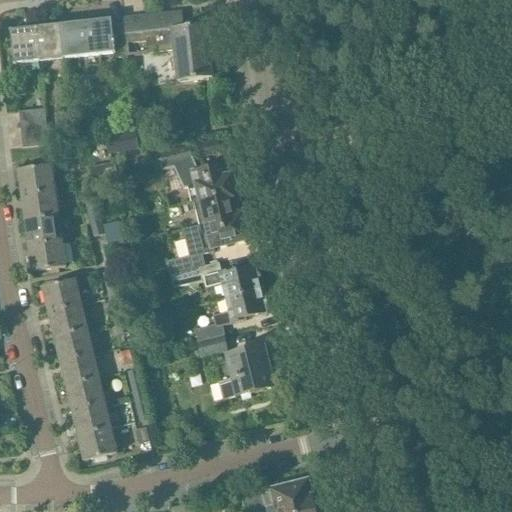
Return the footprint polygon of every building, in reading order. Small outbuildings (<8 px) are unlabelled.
[(146,17),(134,18),(122,19),(123,24),(127,58),(139,57),(151,55),(174,53),(177,84),(212,80),(206,26),(183,28),(181,13),(146,17)] [(75,25),(60,27),(64,61),(80,60),(81,68),(90,67),(100,66),(99,58),(114,56),(115,61),(127,59),(127,58),(123,24),(112,25),(112,21),(86,24),(85,20),(75,21),(75,25)] [(64,61),(60,27),(36,30),(39,64),(64,61)] [(39,64),(36,30),(10,32),(14,67),(39,64)] [(19,114),(21,126),(47,123),(45,111),(19,114)] [(48,135),(47,123),(21,126),(22,138),(48,135)] [(191,126),(192,134),(205,133),(204,124),(191,126)] [(138,151),(135,132),(105,137),(109,157),(138,151)] [(49,148),(48,135),(22,138),(23,150),(49,148)] [(202,158),(222,154),(220,146),(201,150),(202,158)] [(115,181),(109,157),(98,159),(104,184),(115,181)] [(92,187),(104,184),(98,159),(86,161),(92,186),(92,187)] [(194,204),(237,194),(236,192),(238,192),(240,188),(239,182),(235,180),(233,180),(233,178),(228,179),(225,166),(174,177),(177,192),(189,189),(192,204),(194,204)] [(17,172),(21,198),(54,194),(51,167),(17,172)] [(83,189),(86,201),(94,199),(91,187),(83,189)] [(58,219),(54,194),(21,198),(24,223),(58,219)] [(242,218),(242,217),(237,194),(194,204),(196,214),(200,213),(203,227),(242,218)] [(94,199),(86,201),(89,214),(97,212),(94,199)] [(89,214),(92,226),(100,224),(97,212),(89,214)] [(247,227),(244,227),(242,218),(203,227),(182,232),(188,257),(166,262),(170,277),(205,268),(202,256),(214,254),(213,250),(248,242),(248,240),(250,239),(251,236),(250,229),(247,227)] [(27,248),(61,244),(58,219),(24,223),(27,248)] [(109,249),(123,245),(118,223),(103,227),(109,249)] [(103,236),(100,224),(92,226),(95,238),(103,236)] [(65,269),(61,244),(27,248),(31,274),(65,269)] [(219,265),(205,268),(170,277),(173,290),(198,284),(198,285),(205,283),(207,290),(223,286),(226,300),(264,291),(264,290),(261,279),(257,280),(255,268),(233,273),(232,272),(222,274),(219,265)] [(116,285),(113,273),(104,275),(107,287),(116,285)] [(42,290),(48,316),(81,308),(75,282),(42,290)] [(119,297),(116,285),(107,287),(110,300),(119,297)] [(266,316),(263,304),(267,303),(264,291),(226,300),(229,314),(214,318),(216,327),(195,332),(198,344),(208,342),(223,338),(225,337),(223,328),(245,323),(245,321),(266,316)] [(119,297),(110,300),(113,312),(122,310),(119,297)] [(87,333),(81,308),(48,316),(54,340),(87,333)] [(125,322),(122,310),(113,312),(116,324),(125,322)] [(125,322),(116,324),(119,336),(128,334),(125,322)] [(59,365),(92,358),(87,333),(54,340),(59,365)] [(224,340),(223,338),(208,342),(198,344),(201,358),(226,352),(223,340),(224,340)] [(229,366),(217,369),(225,402),(274,390),(265,349),(227,358),(229,366)] [(130,351),(120,353),(123,366),(133,364),(130,351)] [(98,382),(92,358),(59,365),(65,389),(98,382)] [(140,384),(137,372),(128,374),(131,386),(140,384)] [(70,414),(104,406),(98,382),(65,389),(70,414)] [(134,398),(143,396),(140,384),(131,386),(134,398)] [(134,398),(137,411),(146,408),(143,396),(134,398)] [(109,431),(104,406),(70,414),(76,439),(109,431)] [(146,408),(137,411),(141,423),(149,421),(146,408)] [(109,431),(76,439),(82,464),(115,457),(109,431)] [(145,431),(134,433),(138,447),(148,445),(145,431)] [(315,511),(312,499),(316,494),(315,488),(311,485),(309,486),(308,484),(243,500),(246,511),(253,511),(266,509),(266,511),(315,511)]
